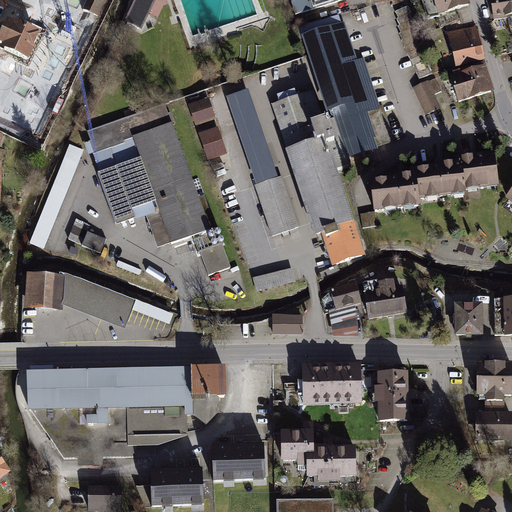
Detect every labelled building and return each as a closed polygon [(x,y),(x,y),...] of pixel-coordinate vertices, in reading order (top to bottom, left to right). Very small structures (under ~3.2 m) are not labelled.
[(50,26),(60,0),(9,0),(6,9),(50,26)] [(106,0),(85,0),(81,10),(98,18),(106,0)] [(156,0),(136,0),(126,23),(142,31),(156,0)] [(291,0),(296,15),(344,0),(291,0)] [(468,0),(421,0),(428,20),(471,7),(468,0)] [(511,18),(508,0),(488,0),(493,23),(511,18)] [(401,41),(419,80),(432,74),(414,35),(415,34),(412,28),(413,27),(410,21),(412,20),(409,14),(411,13),(408,6),(396,12),(399,19),(397,20),(400,27),(398,28),(401,34),(399,34),(402,41),(401,41)] [(41,36),(9,22),(4,34),(0,42),(0,45),(3,47),(0,53),(29,65),(41,36)] [(345,24),(301,38),(326,117),(330,116),(331,121),(322,123),(320,123),(336,172),(349,168),(346,161),(377,151),(376,149),(394,143),(383,106),(380,107),(364,58),(356,61),(345,24)] [(477,27),(448,34),(456,68),(486,61),(477,27)] [(39,63),(45,52),(39,49),(33,60),(39,63)] [(444,69),(441,62),(432,65),(435,73),(444,69)] [(64,84),(71,68),(62,64),(54,79),(64,84)] [(485,64),(453,73),(454,77),(450,79),(456,101),(458,100),(459,103),(493,93),(485,64)] [(436,79),(430,82),(436,95),(442,92),(436,79)] [(428,82),(413,89),(425,117),(441,109),(428,82)] [(249,92),(227,99),(257,187),(278,179),(249,92)] [(312,93),(271,107),(286,153),(283,154),(312,243),(321,241),(331,271),(364,261),(336,172),(320,123),(322,123),(312,93)] [(15,95),(2,123),(22,132),(35,104),(15,95)] [(209,100),(189,106),(196,125),(213,119),(215,118),(209,100)] [(165,103),(87,131),(91,141),(88,142),(89,142),(93,153),(93,154),(125,143),(124,141),(133,138),(140,157),(99,172),(98,172),(117,224),(135,218),(133,211),(157,202),(172,243),(193,235),(199,253),(200,252),(209,275),(231,268),(222,244),(213,247),(207,231),(211,229),(172,123),(169,113),(165,103)] [(196,125),(199,135),(217,129),(213,119),(196,125)] [(217,129),(199,135),(209,162),(228,155),(219,128),(217,129)] [(125,143),(93,154),(99,172),(140,157),(133,138),(124,141),(125,143)] [(88,155),(93,153),(89,142),(85,144),(88,155)] [(84,151),(70,145),(30,243),(44,249),(84,151)] [(28,146),(26,151),(37,156),(39,152),(28,146)] [(459,160),(459,165),(445,167),(445,169),(442,170),(413,174),(414,178),(403,180),(403,182),(400,182),(371,186),(375,213),(419,207),(418,200),(464,194),(463,189),(498,185),(494,156),(474,158),(459,160)] [(282,178),(278,179),(257,187),(255,187),(272,239),(300,229),(282,178)] [(133,211),(135,218),(136,220),(146,216),(158,247),(172,243),(157,202),(133,211)] [(375,227),(373,213),(361,215),(363,229),(375,227)] [(76,219),(68,239),(82,245),(90,225),(76,219)] [(88,232),(82,245),(100,253),(106,239),(88,232)] [(71,247),(69,253),(76,256),(79,250),(71,247)] [(293,269),(254,279),(258,294),(297,284),(293,269)] [(338,269),(321,277),(323,282),(341,275),(338,269)] [(68,276),(30,273),(27,308),(67,310),(125,331),(133,314),(168,326),(173,318),(68,276)] [(392,282),(362,287),(368,322),(391,318),(407,316),(403,289),(393,291),(392,282)] [(362,306),(355,286),(329,294),(334,311),(328,313),(333,338),(358,337),(358,328),(355,308),(362,306)] [(511,303),(496,304),(496,336),(511,335),(511,303)] [(483,307),(454,307),(455,338),(483,337),(483,307)] [(416,311),(409,312),(411,325),(418,323),(416,311)] [(302,318),(272,317),(272,337),(302,337),(302,318)] [(360,366),(302,368),(303,408),(361,407),(360,366)] [(511,395),(511,367),(477,367),(477,400),(485,400),(485,406),(505,406),(505,401),(511,401),(511,395)] [(226,370),(27,376),(28,416),(34,416),(64,461),(132,458),(132,455),(137,455),(137,449),(159,448),(188,438),(188,422),(194,422),(208,428),(220,414),(220,399),(227,399),(226,370)] [(408,376),(376,376),(376,390),(374,390),(374,407),(378,407),(378,426),(408,425),(407,401),(417,401),(417,392),(408,392),(408,376)] [(505,406),(485,406),(485,415),(505,415),(505,406)] [(485,415),(475,415),(475,444),(511,444),(511,415),(505,415),(485,415)] [(314,460),(314,451),(314,423),(279,424),(280,465),(296,465),(297,470),(306,469),(305,460),(314,460)] [(265,446),(213,449),(214,471),(215,485),(267,483),(265,446)] [(356,480),(355,449),(328,450),(314,451),(314,460),(305,460),(306,469),(306,482),(318,482),(318,486),(340,486),(340,480),(356,480)] [(0,478),(10,471),(0,456),(0,478)] [(203,472),(151,474),(152,486),(153,510),(205,508),(203,472)] [(123,511),(124,490),(89,490),(89,511),(123,511)] [(332,511),(333,502),(276,503),(276,511),(332,511)]
